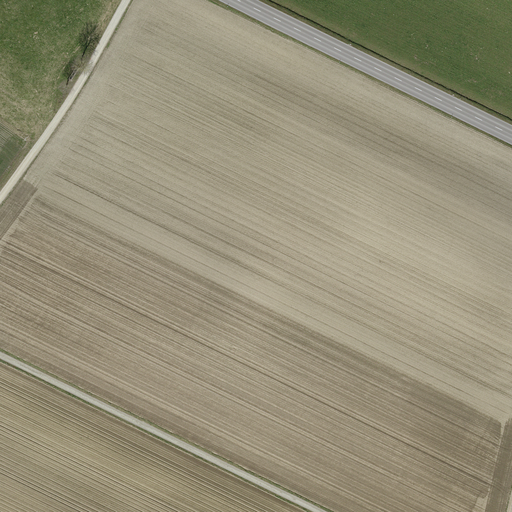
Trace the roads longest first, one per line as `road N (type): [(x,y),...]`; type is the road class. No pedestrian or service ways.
road 1 (tertiary): [(511,133),(243,0)]
road 2 (track): [(319,511),(53,380)]
road 3 (track): [(123,0),(0,196)]
